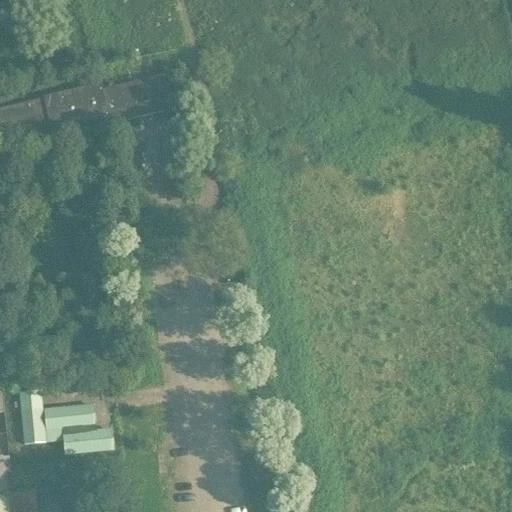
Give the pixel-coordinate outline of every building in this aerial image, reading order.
[(0,140),(176,106),(169,74),(0,106),(0,140)] [(47,431),(45,411),(43,393),(19,396),(24,446),(64,442),(63,430),(47,431)] [(92,407),(45,411),(47,431),(63,430),(64,442),(65,456),(112,451),(110,431),(92,433),(92,427),(94,427),(92,407)] [(10,473),(10,470),(8,457),(3,458),(2,457),(0,457),(0,497),(8,496),(8,497),(9,497),(32,493),(29,471),(10,473)] [(9,497),(10,511),(34,511),(32,493),(9,497)] [(0,511),(9,511),(7,497),(8,497),(8,496),(0,497),(0,511)]
